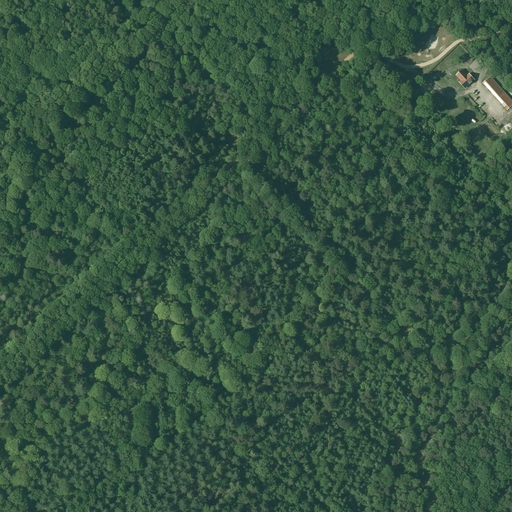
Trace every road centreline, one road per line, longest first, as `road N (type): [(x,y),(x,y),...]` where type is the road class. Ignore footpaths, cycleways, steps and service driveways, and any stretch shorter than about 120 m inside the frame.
road 1 (track): [(0,369),(410,0)]
road 2 (track): [(362,44),(425,78),(474,66)]
